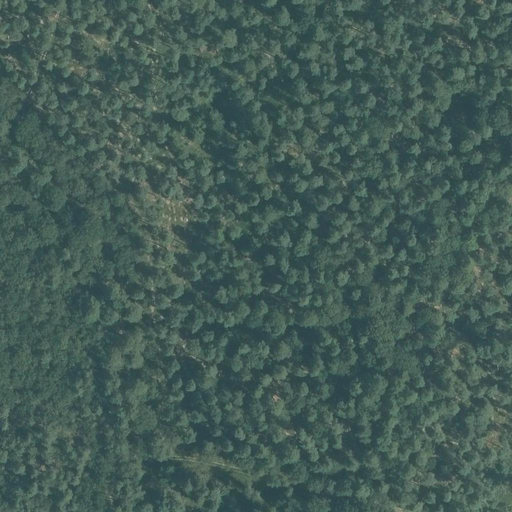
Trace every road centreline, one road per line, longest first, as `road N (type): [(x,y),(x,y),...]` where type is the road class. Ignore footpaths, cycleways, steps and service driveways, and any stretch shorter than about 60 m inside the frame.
road 1 (track): [(398,511),(0,411)]
road 2 (track): [(45,0),(0,128)]
